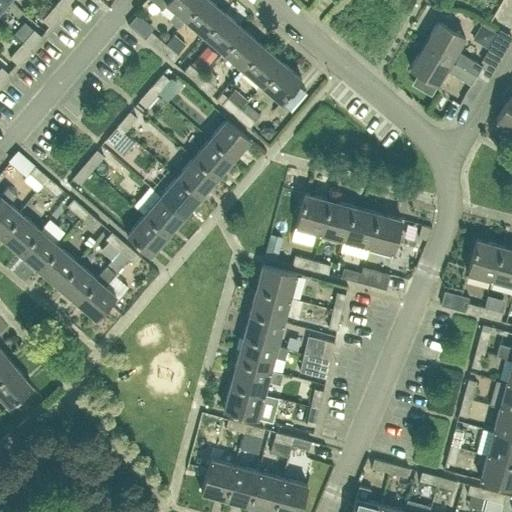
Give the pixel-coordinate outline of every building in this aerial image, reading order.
[(58,0),(54,5),(61,11),(70,0),(58,0)] [(176,28),(199,0),(152,0),(161,7),(165,2),(175,10),(167,20),(176,28)] [(224,11),(210,0),(199,0),(176,28),(177,28),(185,19),(203,35),(224,11)] [(54,5),(42,19),(49,25),(61,11),(54,5)] [(203,35),(223,51),(243,27),(224,11),(203,35)] [(128,24),(158,49),(164,42),(149,30),(153,26),(137,12),(128,24)] [(436,19),(422,43),(475,74),(475,75),(485,81),(500,55),(488,47),(480,61),(482,62),(481,64),(456,49),(464,35),(436,19)] [(22,42),(28,48),(40,34),(25,21),(14,33),(23,41),(22,42)] [(243,27),(223,51),(242,67),(262,44),(243,27)] [(164,43),(164,42),(158,49),(172,61),(178,54),(175,52),(180,45),(170,36),(164,43)] [(22,42),(10,56),(16,62),(28,48),(22,42)] [(475,74),(422,43),(409,66),(436,83),(444,69),(469,84),(460,99),(471,105),(485,81),(475,75),(475,74)] [(262,44),(242,67),(261,84),(281,60),(262,44)] [(182,71),(196,82),(202,75),(202,74),(217,57),(210,52),(201,62),(197,59),(191,65),(188,63),(182,71)] [(301,77),(281,60),(261,84),(280,101),(301,77)] [(161,73),(150,86),(156,92),(168,78),(161,73)] [(217,87),(202,75),(196,82),(210,94),(217,87)] [(144,106),(156,92),(150,86),(138,101),(144,106)] [(511,128),(511,89),(495,119),(511,128)] [(221,103),(234,115),(240,108),(227,97),(221,103)] [(240,108),(234,115),(248,127),(259,114),(247,103),(241,110),(240,108)] [(128,111),(117,124),(124,130),(135,117),(128,111)] [(225,117),(208,137),(232,157),(249,137),(225,117)] [(112,144),(124,130),(117,124),(105,138),(112,144)] [(192,156),(216,176),(232,157),(208,137),(192,156)] [(84,163),(91,168),(103,155),(96,149),(84,163)] [(42,184),(48,176),(17,150),(8,161),(25,175),(28,172),(42,184)] [(192,156),(176,175),(199,195),(216,176),(192,156)] [(79,183),(91,168),(84,163),(72,177),(79,183)] [(159,194),(183,214),(199,195),(176,175),(159,194)] [(62,187),(48,176),(42,184),(56,195),(62,187)] [(319,231),(328,198),(304,191),(295,225),(291,238),(316,245),(319,231)] [(0,232),(19,210),(0,194),(0,232)] [(159,194),(143,213),(166,233),(183,214),(159,194)] [(80,217),(86,209),(72,198),(66,206),(70,209),(62,218),(72,226),(79,217),(80,217)] [(343,238),(352,204),(328,198),(319,231),(343,238)] [(376,211),(352,204),(343,238),(367,244),(376,211)] [(86,209),(80,217),(94,228),(100,221),(86,209)] [(0,232),(0,235),(18,250),(38,227),(19,210),(0,232)] [(401,217),(376,211),(367,244),(391,251),(401,217)] [(149,253),(166,233),(143,213),(126,233),(149,253)] [(38,227),(18,250),(37,267),(57,243),(38,227)] [(104,238),(118,250),(124,242),(111,230),(104,238)] [(491,278),(500,245),(475,238),(466,271),(491,278)] [(124,242),(118,250),(131,261),(138,254),(124,242)] [(76,260),(57,243),(37,267),(56,283),(76,260)] [(511,248),(500,245),(491,278),(511,283),(511,248)] [(292,263),(309,268),(312,258),(294,253),(292,263)] [(312,258),(309,268),(326,272),(329,263),(312,258)] [(95,276),(76,260),(56,283),(75,300),(95,276)] [(255,287),(289,296),(296,272),(262,262),(255,287)] [(75,300),(95,316),(115,293),(105,284),(115,272),(106,264),(95,276),(75,300)] [(358,281),(385,288),(389,273),(362,266),(360,272),(358,281)] [(358,281),(360,272),(343,267),(340,276),(358,281)] [(248,311),(282,320),(289,296),(255,287),(248,311)] [(439,304),(481,314),(483,306),(466,302),(468,296),(443,290),(439,304)] [(331,308),(340,310),(343,292),(335,291),(331,308)] [(483,306),(481,314),(498,319),(501,311),(483,306)] [(340,310),(331,308),(327,326),(335,328),(340,310)] [(248,311),(242,335),(276,344),(282,320),(248,311)] [(475,348),(484,350),(490,326),(481,323),(475,348)] [(276,344),(242,335),(236,359),(270,368),(273,356),(283,358),(286,347),(276,345),(276,344)] [(304,352),(329,358),(333,341),(308,335),(304,352)] [(511,345),(499,342),(496,353),(511,357),(511,345)] [(0,376),(14,365),(0,347),(0,376)] [(479,368),(484,350),(475,348),(470,366),(479,368)] [(329,358),(304,352),(300,371),(325,376),(329,358)] [(511,383),(511,357),(496,353),(496,354),(511,358),(504,381),(511,383)] [(270,368),(236,359),(229,383),(263,392),(266,380),(279,384),(282,372),(269,369),(270,368)] [(31,384),(14,365),(0,376),(0,395),(7,404),(31,384)] [(462,396),(471,398),(476,380),(467,378),(462,396)] [(511,408),(511,383),(504,381),(498,405),(511,408)] [(263,392),(229,383),(222,407),(265,419),(272,395),(263,392)] [(309,404),(318,406),(322,389),(313,387),(309,404)] [(471,398),(462,396),(458,413),(466,415),(471,398)] [(318,406),(309,404),(305,422),(314,424),(318,406)] [(492,429),(511,434),(511,408),(498,405),(492,429)] [(225,427),(242,432),(245,422),(227,418),(225,427)] [(245,422),(242,432),(256,436),(259,426),(245,422)] [(454,426),(449,444),(459,446),(463,428),(454,426)] [(511,460),(511,434),(492,429),(485,453),(511,460)] [(272,440),(290,444),(292,435),(274,431),(272,440)] [(309,440),(292,435),(290,444),(307,449),(309,440)] [(454,463),(459,446),(449,444),(445,461),(454,463)] [(511,460),(485,453),(479,478),(511,486),(511,460)] [(200,490),(225,497),(234,463),(209,456),(200,490)] [(388,471),(390,462),(373,457),(370,467),(388,471)] [(390,462),(388,471),(405,476),(407,467),(390,462)] [(234,463),(225,497),(249,503),(258,469),(234,463)] [(249,503),(273,510),(282,476),(258,469),(249,503)] [(418,479),(436,484),(438,475),(421,470),(418,479)] [(438,475),(436,484),(453,488),(455,479),(438,475)] [(282,476),(273,510),(281,511),(298,511),(306,482),(282,476)] [(483,497),(486,488),(468,483),(466,492),(483,497)] [(350,511),(376,511),(379,502),(366,499),(370,487),(358,484),(350,511)] [(503,492),(486,488),(483,497),(501,501),(503,492)] [(379,502),(376,511),(402,511),(403,509),(379,502)]
